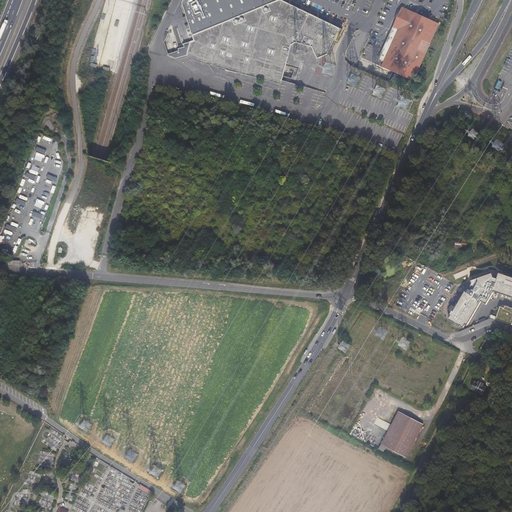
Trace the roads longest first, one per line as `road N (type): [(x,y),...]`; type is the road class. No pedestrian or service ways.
road 1 (unclassified): [(0,270),(344,296)]
road 2 (track): [(49,273),(79,177),(74,94),(113,0)]
road 3 (primary): [(208,511),(344,296)]
road 4 (unclassified): [(186,511),(0,392)]
road 5 (primary): [(344,296),(431,104)]
road 6 (track): [(395,511),(474,352),(463,339)]
road 7 (residential): [(511,329),(447,339),(344,296)]
road 8 (primary): [(431,104),(507,0)]
